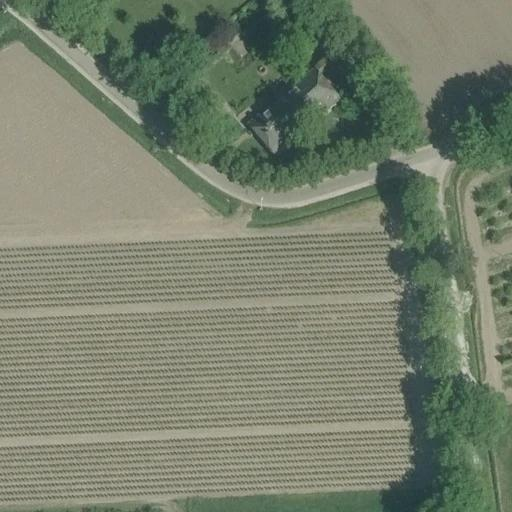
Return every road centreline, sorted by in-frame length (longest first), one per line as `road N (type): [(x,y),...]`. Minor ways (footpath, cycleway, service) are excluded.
road 1 (unclassified): [(430,157),(290,199),(260,199),(229,185),(9,0)]
road 2 (unclassified): [(474,511),(430,157)]
